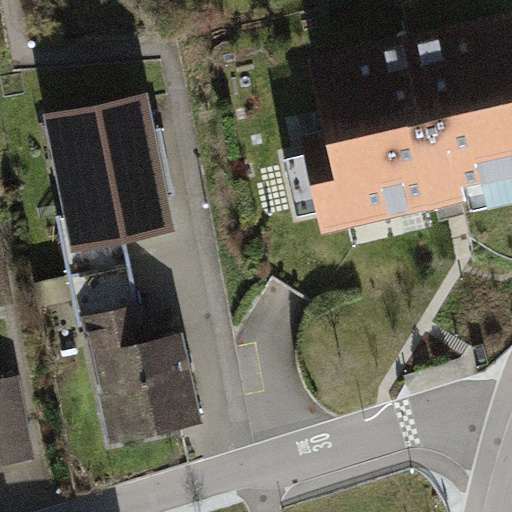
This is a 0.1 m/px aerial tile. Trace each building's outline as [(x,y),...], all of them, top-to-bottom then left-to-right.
[(511,14),(327,55),(359,199),(511,164),(511,14)] [(143,85),(56,102),(81,234),(169,218),(143,85)] [(0,221),(0,317),(18,314),(0,221)] [(185,328),(106,342),(119,418),(199,404),(185,328)] [(17,381),(0,384),(0,453),(29,448),(17,381)]
